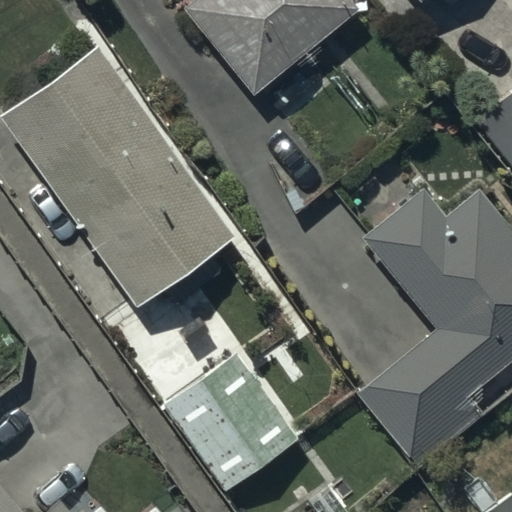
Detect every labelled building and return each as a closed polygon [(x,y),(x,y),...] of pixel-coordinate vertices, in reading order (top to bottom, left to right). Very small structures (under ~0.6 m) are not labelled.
[(190,0),(178,10),(250,98),(355,11),(346,0),(190,0)] [(94,42),(0,113),(0,128),(133,303),(235,226),(94,42)] [(511,91),(473,123),(511,173),(511,91)] [(430,331),(353,394),(414,470),(480,416),(465,397),(511,357),(511,229),(509,232),(477,189),(442,216),(421,190),(409,199),(405,194),(360,229),(365,235),(358,239),(430,331)] [(233,353),(158,406),(221,495),(296,441),(233,353)] [(464,511),(511,511),(511,491),(495,502),(483,484),(458,502),(464,511)] [(16,511),(0,491),(0,511),(65,511),(56,501),(43,511),(16,511)]
